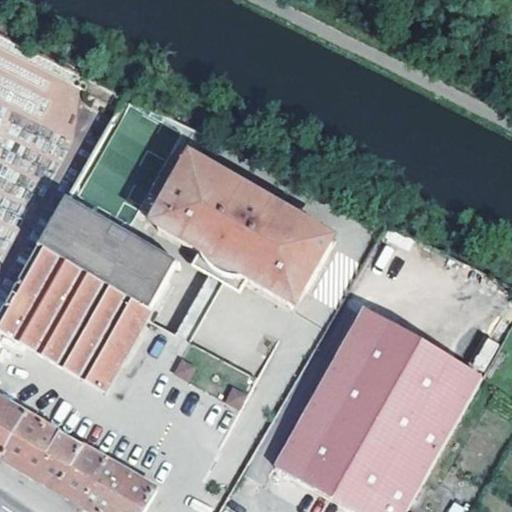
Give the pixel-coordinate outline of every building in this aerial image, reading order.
[(120,103),(124,96),(118,93),(114,100),(120,103)] [(237,186),(193,160),(177,186),(170,182),(155,206),(162,211),(151,228),(193,253),(194,255),(196,259),(201,266),(202,267),(204,269),(206,270),(207,272),(209,273),(211,274),(212,275),(213,276),(214,276),(216,277),(217,278),(219,278),(220,279),(222,279),(223,279),(224,280),(225,280),(227,281),(231,281),(238,281),(239,281),(281,307),(291,289),(298,294),(326,248),(319,244),(322,238),(278,211),(275,216),(262,208),(265,204),(250,194),(247,199),(234,190),(237,186)] [(63,202),(36,249),(145,313),(173,265),(63,202)] [(142,319),(145,313),(36,249),(0,312),(0,330),(99,392),(124,349),(142,319)] [(193,253),(185,265),(200,275),(170,335),(142,319),(124,349),(233,412),(250,382),(184,344),(215,284),(232,293),(239,281),(238,281),(231,281),(227,281),(225,280),(224,280),(223,279),(222,279),(220,279),(219,278),(217,278),(216,277),(214,276),(213,276),(212,275),(211,274),(209,273),(207,272),(206,270),(204,269),(202,267),(201,266),(196,259),(194,255),(193,253)] [(349,511),(404,511),(482,379),(364,311),(274,468),(349,511)] [(485,372),(499,343),(486,337),(472,366),(485,372)] [(0,456),(26,414),(0,398),(0,456)] [(105,463),(26,414),(0,456),(0,458),(31,477),(80,505),(105,463)] [(143,511),(155,492),(105,463),(80,505),(91,511),(143,511)]
